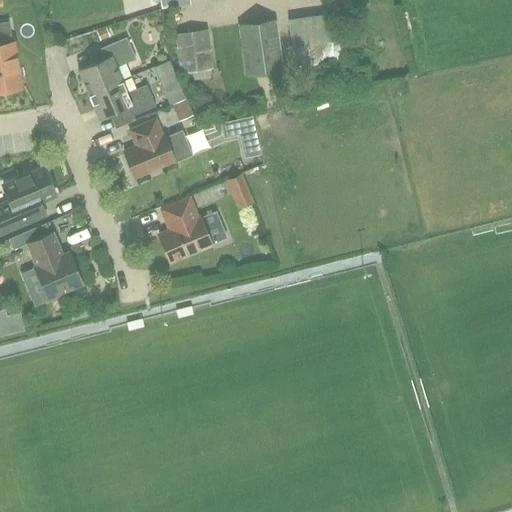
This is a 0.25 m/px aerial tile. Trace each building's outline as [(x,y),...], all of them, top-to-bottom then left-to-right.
[(291,23),(298,71),(344,65),(338,17),(291,23)] [(254,78),(289,72),(280,20),(244,27),(254,78)] [(0,92),(23,89),(12,24),(0,26),(0,92)] [(180,74),(214,69),(208,29),(174,34),(180,74)] [(90,96),(124,81),(118,67),(136,60),(127,38),(105,47),(110,59),(80,71),(90,96)] [(181,89),(169,60),(154,67),(166,95),(181,89)] [(124,81),(90,96),(100,119),(130,107),(134,118),(156,108),(146,85),(128,92),(124,81)] [(255,131),(252,116),(221,123),(224,137),(239,134),(255,131)] [(181,130),(165,137),(163,138),(156,122),(132,132),(139,148),(125,154),(136,179),(176,162),(192,155),(181,130)] [(215,146),(222,163),(238,157),(231,139),(215,146)] [(0,234),(1,234),(46,216),(41,203),(56,196),(45,170),(4,186),(11,203),(0,207),(0,234)] [(242,178),(230,183),(240,209),(253,204),(242,178)] [(190,200),(163,212),(171,232),(160,237),(171,264),(212,247),(201,220),(199,221),(190,200)] [(64,292),(82,284),(70,255),(63,258),(53,235),(28,245),(38,268),(36,269),(50,303),(66,296),(64,292)]
